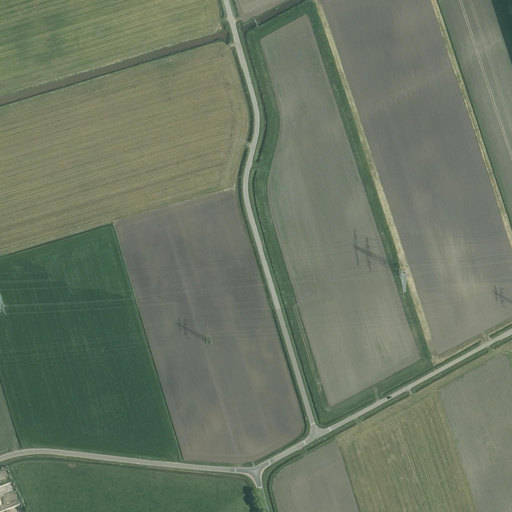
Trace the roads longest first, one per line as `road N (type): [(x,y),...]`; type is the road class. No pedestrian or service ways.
road 1 (unclassified): [(316,436),(248,208),(257,116),(225,0)]
road 2 (unclassified): [(0,456),(54,450),(254,470)]
road 3 (unclassified): [(316,436),(511,330)]
